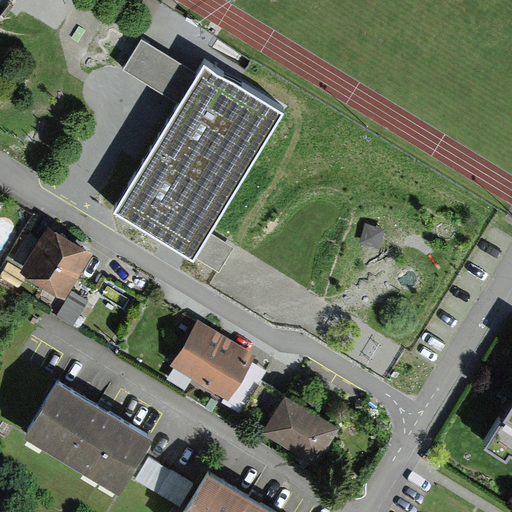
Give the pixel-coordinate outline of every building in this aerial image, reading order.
[(280,107),(203,61),(198,69),(143,36),(124,67),(178,100),(116,203),(194,249),(280,107)] [(45,228),(17,272),(62,300),(90,256),(45,228)] [(193,323),(169,361),(221,394),(245,356),(193,323)] [(120,488),(152,438),(58,380),(27,430),(120,488)] [(330,429),(278,396),(259,426),(311,459),(330,429)] [(507,450),(511,444),(511,405),(490,440),(507,450)] [(193,487),(149,458),(134,480),(179,510),(193,487)] [(271,511),(209,475),(187,511),(271,511)]
